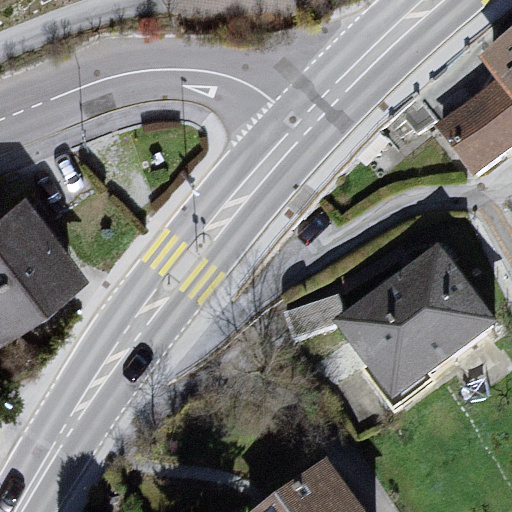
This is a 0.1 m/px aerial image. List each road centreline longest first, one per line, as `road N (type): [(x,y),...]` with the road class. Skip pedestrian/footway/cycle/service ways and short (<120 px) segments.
road 1 (secondary): [(287,112),(100,342),(0,509)]
road 2 (secondary): [(39,511),(159,331),(320,141)]
road 3 (residential): [(0,121),(144,70),(197,68),(252,85),(287,112)]
road 4 (secondary): [(320,141),(469,0)]
road 5 (secondary): [(402,0),(287,112)]
